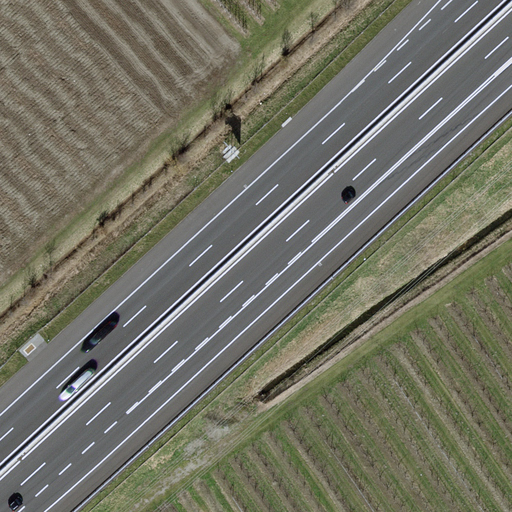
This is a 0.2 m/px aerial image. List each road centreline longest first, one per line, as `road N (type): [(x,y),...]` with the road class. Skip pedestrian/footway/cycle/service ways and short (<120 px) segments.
road 1 (motorway): [(478,0),(0,439)]
road 2 (motorway): [(0,505),(315,215)]
road 3 (motorway): [(315,215),(511,34)]
road 4 (motorway): [(315,215),(511,68)]
